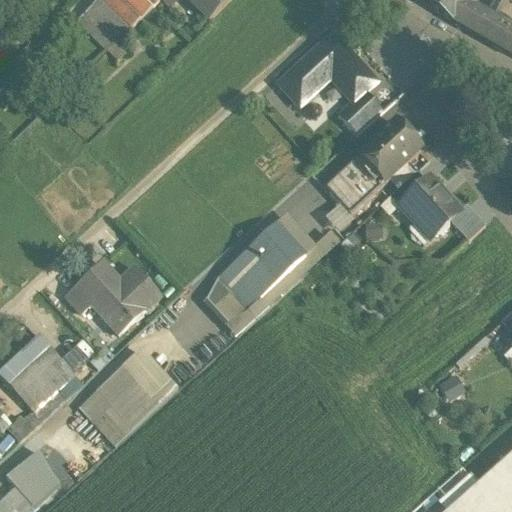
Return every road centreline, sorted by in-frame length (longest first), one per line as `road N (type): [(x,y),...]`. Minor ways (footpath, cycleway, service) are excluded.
road 1 (track): [(361,0),(329,38),(0,315)]
road 2 (residential): [(433,54),(424,85),(511,211)]
